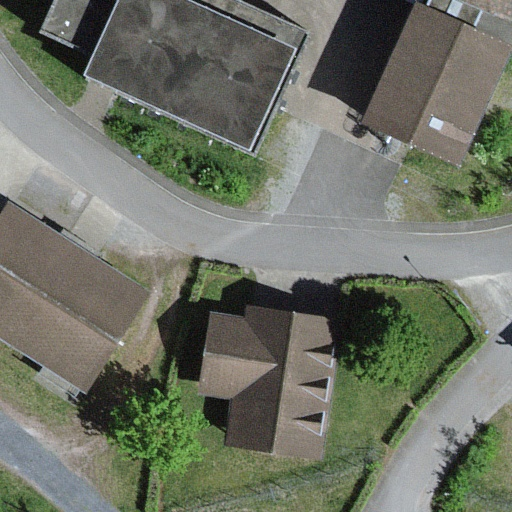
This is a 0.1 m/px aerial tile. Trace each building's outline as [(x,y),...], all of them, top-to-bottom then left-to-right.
[(88,62),(79,82),(244,158),(292,56),(170,0),(60,0),(42,40),(88,62)] [(511,0),(433,0),(511,36),(511,0)] [(412,13),(361,131),(459,174),(510,55),(412,13)] [(150,295),(6,205),(0,215),(0,344),(85,397),(150,295)] [(342,325),(251,311),(249,326),(208,320),(196,402),(231,407),(225,452),(321,466),(342,325)]
